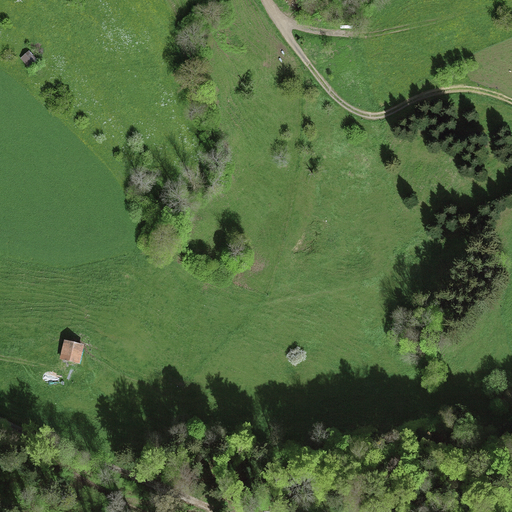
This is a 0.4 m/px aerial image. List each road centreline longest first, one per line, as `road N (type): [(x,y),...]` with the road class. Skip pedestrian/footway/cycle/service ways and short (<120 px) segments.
road 1 (track): [(511,100),(453,88),(375,116),(359,113),(330,91),(276,17)]
road 2 (track): [(0,421),(222,511)]
road 3 (track): [(486,5),(428,24),(354,34),(276,17)]
road 4 (track): [(0,429),(142,511)]
